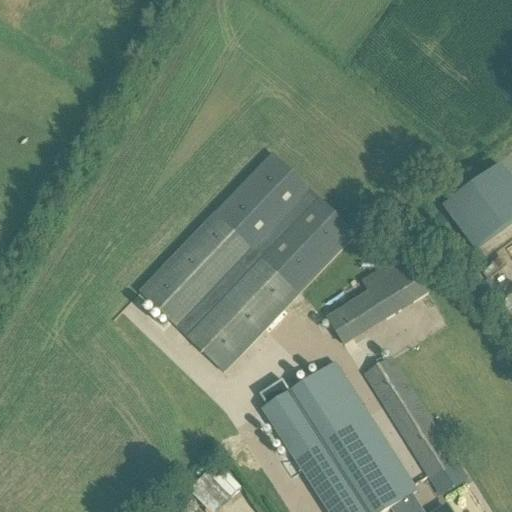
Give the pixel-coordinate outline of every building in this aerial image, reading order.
[(272,155),(139,295),(224,375),(357,236),(272,155)] [(511,193),(496,170),(444,202),(469,237),(511,209),(511,193)] [(360,283),(369,298),(332,321),(349,349),(433,296),(416,269),(413,271),(404,256),(360,283)] [(367,377),(435,484),(463,466),(396,359),(367,377)] [(284,379),(261,394),(269,407),(264,410),(330,511),(383,511),(393,506),(395,510),(416,496),(421,493),(337,363),(292,392),(284,379)] [(187,491),(206,511),(218,511),(241,491),(210,458),(199,468),(205,475),(187,491)] [(396,511),(451,511),(448,507),(440,511),(426,511),(416,496),(395,510),(396,511)] [(171,511),(194,511),(197,510),(186,498),(171,511)]
